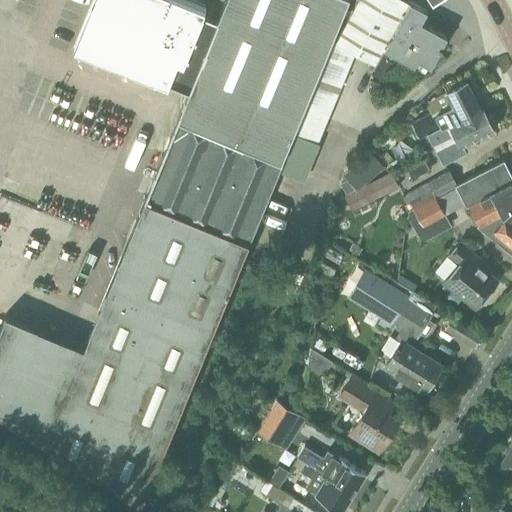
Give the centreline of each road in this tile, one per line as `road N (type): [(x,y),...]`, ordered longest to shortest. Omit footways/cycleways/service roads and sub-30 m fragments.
road 1 (unknown): [(0,20),(15,49),(106,74),(153,97),(155,125),(134,170),(118,184)]
road 2 (tertiary): [(404,511),(511,334)]
